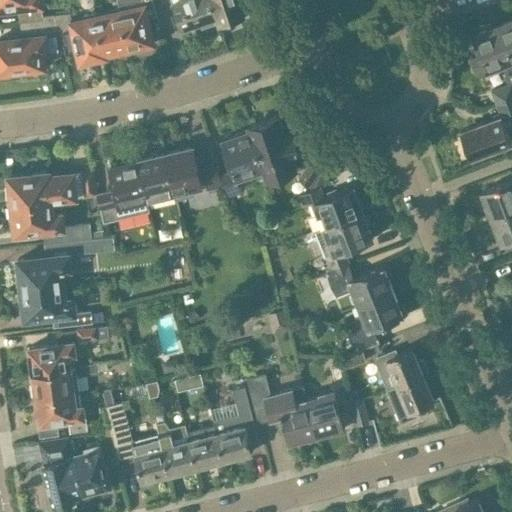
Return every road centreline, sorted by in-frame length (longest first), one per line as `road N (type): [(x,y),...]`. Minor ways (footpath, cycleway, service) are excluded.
road 1 (residential): [(511,419),(391,119)]
road 2 (residential): [(310,48),(110,112),(0,123)]
road 3 (residential): [(221,511),(511,434)]
road 4 (residential): [(391,119),(423,85),(407,11)]
road 5 (residential): [(310,48),(342,112),(391,119)]
